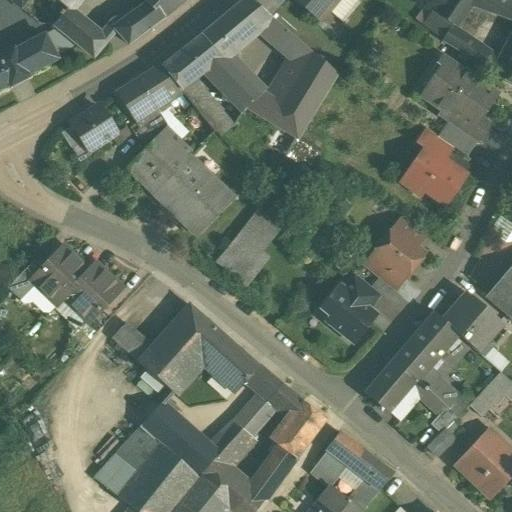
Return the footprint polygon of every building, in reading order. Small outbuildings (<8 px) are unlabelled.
[(5,0),(23,10),(28,0),(5,0)] [(52,0),(63,8),(66,11),(67,10),(68,11),(76,0),(52,0)] [(140,0),(148,6),(164,19),(187,0),(140,0)] [(285,33),(246,0),(244,0),(231,11),(258,31),(255,33),(272,48),(285,33)] [(296,0),(303,5),(303,10),(307,14),(314,14),(319,8),(326,14),(338,0),(296,0)] [(441,0),(433,12),(443,19),(457,0),(441,0)] [(511,0),(471,0),(470,3),(511,18),(511,0)] [(148,6),(113,30),(115,32),(128,46),(164,19),(148,6)] [(453,27),(422,8),(414,21),(440,42),(449,29),(450,30),(453,27)] [(68,11),(67,10),(63,14),(53,27),(93,59),(107,41),(68,11)] [(231,11),(199,37),(224,59),(255,33),(258,31),(231,11)] [(0,48),(0,89),(60,61),(44,28),(0,48)] [(450,30),(449,29),(440,42),(492,77),(499,62),(487,56),(450,30)] [(285,33),(272,48),(300,72),(310,55),(285,33)] [(195,40),(161,68),(180,92),(202,75),(224,59),(199,37),(198,37),(195,39),(195,40)] [(511,39),(499,62),(492,77),(511,88),(511,39)] [(276,113),(269,126),(295,142),(297,138),(334,76),(310,55),(300,72),(276,113)] [(202,75),(219,94),(220,93),(233,105),(240,93),(248,85),(224,59),(202,75)] [(496,97),(449,64),(440,78),(435,75),(420,97),(442,112),(439,116),(455,126),(465,111),(479,121),(496,97)] [(161,68),(118,95),(133,119),(150,108),(162,100),(165,104),(181,94),(180,92),(161,68)] [(260,97),(248,85),(240,93),(233,105),(241,112),(269,126),(276,113),(260,97)] [(97,108),(70,126),(89,154),(115,136),(97,108)] [(150,108),(133,119),(140,128),(153,119),(157,117),(150,108)] [(479,121),(465,111),(455,126),(477,141),(487,127),(479,121)] [(140,128),(131,133),(139,143),(147,150),(149,147),(154,151),(165,140),(166,141),(167,139),(163,136),(165,134),(153,119),(140,128)] [(451,148),(428,131),(417,146),(427,153),(428,152),(442,162),(451,148)] [(147,150),(127,171),(154,195),(157,191),(187,160),(166,141),(165,140),(154,151),(149,147),(147,150)] [(427,153),(407,181),(444,206),(464,177),(442,162),(428,152),(427,153)] [(203,168),(191,157),(187,160),(157,191),(167,201),(163,205),(180,221),(186,214),(203,231),(230,203),(199,172),(203,168)] [(289,218),(266,200),(257,211),(280,229),(289,218)] [(324,218),(308,206),(278,242),(292,254),(324,218)] [(257,211),(214,263),(244,287),(266,260),(260,254),(280,229),(257,211)] [(203,231),(186,214),(180,221),(197,237),(203,231)] [(511,220),(503,215),(490,234),(492,236),(493,235),(504,244),(511,242),(511,220)] [(425,236),(403,218),(393,230),(415,248),(425,236)] [(415,248),(393,230),(372,257),(385,267),(403,282),(424,255),(415,248)] [(41,270),(29,283),(34,287),(56,308),(62,301),(89,272),(62,248),(41,270)] [(32,262),(6,290),(19,302),(34,287),(29,283),(41,270),(32,262)] [(89,272),(62,301),(84,321),(88,325),(101,312),(121,290),(95,266),(89,272)] [(403,282),(385,267),(376,278),(394,292),(403,282)] [(511,267),(487,296),(511,317),(511,267)] [(379,296),(355,276),(343,291),(360,305),(363,301),(371,307),(379,296)] [(360,305),(343,291),(339,288),(329,300),(331,314),(325,322),(353,344),(369,323),(367,321),(366,313),(371,307),(363,301),(360,305)] [(501,326),(466,295),(441,322),(477,354),(501,326)] [(152,347),(137,364),(173,395),(202,363),(201,361),(224,338),(188,306),(152,347)] [(84,321),(71,335),(84,348),(109,320),(101,312),(88,325),(84,321)] [(454,336),(431,318),(419,332),(441,352),(449,342),(454,336)] [(152,347),(125,324),(110,340),(137,364),(152,347)] [(419,332),(395,361),(415,380),(416,381),(424,371),(441,352),(419,332)] [(469,350),(454,336),(449,342),(464,356),(469,350)] [(224,338),(201,361),(202,363),(236,392),(246,381),(258,368),(224,338)] [(487,366),(469,350),(464,356),(451,370),(470,386),(487,366)] [(415,380),(395,361),(365,395),(386,413),(400,397),(409,387),(415,380)] [(279,387),(258,368),(246,381),(262,396),(267,401),(279,387)] [(458,399),(428,371),(424,371),(416,381),(425,389),(448,411),(456,402),(458,399)] [(499,374),(468,408),(480,419),(493,405),(511,385),(499,374)] [(448,411),(425,389),(416,381),(415,380),(409,387),(416,393),(417,393),(420,395),(416,399),(440,419),(448,411)] [(511,384),(511,385),(493,405),(495,407),(504,397),(510,403),(511,401),(511,384)] [(303,404),(280,387),(267,401),(247,424),(241,430),(252,439),(278,408),(292,418),(303,404)] [(254,399),(238,417),(247,424),(267,401),(262,396),(257,401),(254,399)] [(400,397),(386,413),(393,419),(407,403),(400,397)] [(178,410),(167,399),(160,406),(172,417),(178,410)] [(465,410),(456,402),(448,411),(457,419),(465,410)] [(292,418),(274,442),(282,449),(296,459),(325,420),(303,404),(292,418)] [(160,406),(140,428),(155,441),(175,420),(172,417),(160,406)] [(440,419),(434,425),(443,433),(444,431),(457,419),(448,411),(440,419)] [(238,417),(221,436),(229,444),(241,430),(247,424),(238,417)] [(206,449),(175,420),(155,441),(159,444),(198,479),(215,459),(216,458),(206,449)] [(140,428),(127,442),(143,457),(155,441),(140,428)] [(216,458),(215,459),(229,471),(256,442),(252,439),(241,430),(216,458)] [(443,433),(427,449),(436,458),(454,440),(444,431),(443,433)] [(511,476),(511,454),(487,432),(454,467),(490,500),(511,476)] [(219,434),(206,449),(216,458),(229,444),(221,436),(219,434)] [(340,434),(310,474),(326,487),(345,464),(364,480),(379,492),(393,475),(340,434)] [(104,461),(119,445),(110,438),(96,454),(104,461)] [(127,442),(93,479),(116,497),(159,444),(155,441),(143,457),(127,442)] [(159,444),(116,497),(129,508),(134,511),(171,511),(197,481),(198,479),(159,444)] [(274,461),(271,459),(258,475),(275,489),(296,459),(282,449),(274,461)] [(198,479),(197,481),(229,509),(232,511),(257,511),(265,501),(249,488),(229,471),(215,459),(198,479)] [(258,475),(249,488),(265,501),(275,489),(258,475)] [(364,480),(345,503),(355,511),(362,511),(379,492),(364,480)] [(197,481),(171,511),(225,511),(229,509),(197,481)] [(329,489),(310,511),(355,511),(345,503),(329,489)]
